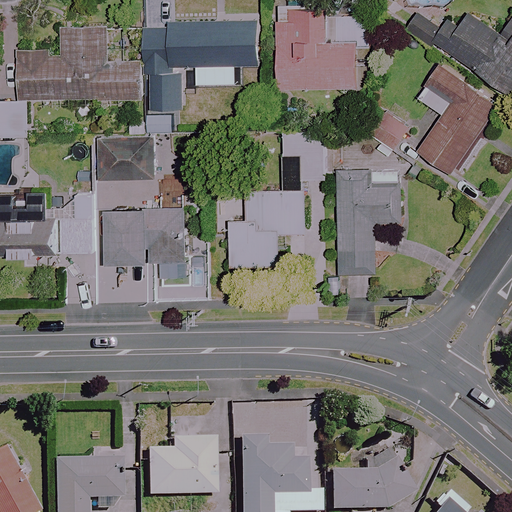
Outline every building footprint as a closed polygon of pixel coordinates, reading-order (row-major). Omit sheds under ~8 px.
[(281,88),(360,88),(360,49),(373,49),(373,16),(331,16),(331,8),(281,8),(281,88)] [(511,88),(511,26),(508,34),(471,12),(462,28),(443,16),(440,21),(422,10),(411,28),(511,88)] [(263,64),(262,18),(174,20),(174,25),(150,25),(152,109),(187,108),(186,66),(263,64)] [(66,27),(65,56),(50,56),(50,48),(21,48),(20,98),(144,100),(144,64),(109,63),(110,28),(66,27)] [(503,106),(443,64),(421,96),(447,114),(422,150),(455,174),(503,106)] [(0,136),(31,137),(31,100),(0,99),(0,136)] [(413,126),(390,110),(375,133),(398,148),(413,126)] [(164,114),(150,114),(150,132),(164,132),(164,114)] [(157,178),(156,136),(102,138),(104,179),(157,178)] [(328,136),(286,136),(286,155),(304,155),(304,179),(328,179),(328,136)] [(21,151),(0,150),(0,183),(20,184),(21,151)] [(403,222),(402,169),(338,170),(340,274),(378,273),(377,222),(403,222)] [(183,186),(165,186),(165,209),(111,209),(112,262),(190,261),(190,207),(183,207),(183,186)] [(308,190),(252,190),(251,220),(235,220),(234,266),(281,267),(282,233),(307,234),(308,190)] [(50,215),(50,192),(0,192),(0,254),(60,255),(60,251),(97,251),(97,192),(78,192),(78,215),(50,215)] [(370,279),(347,280),(348,300),(371,299),(370,279)] [(217,494),(216,437),(174,438),(174,448),(149,449),(149,495),(217,494)] [(291,437),(243,437),(241,511),(271,511),(272,493),(307,494),(308,459),(291,459),(291,437)] [(404,469),(403,441),(387,442),(388,449),(370,449),(371,470),(331,471),(332,510),(389,508),(414,493),(413,469),(404,469)] [(0,511),(39,511),(5,447),(0,449),(0,511)] [(121,448),(94,448),(94,460),(57,460),(56,511),(88,511),(89,498),(120,498),(121,448)] [(466,511),(471,507),(446,487),(432,504),(439,510),(437,511),(466,511)]
